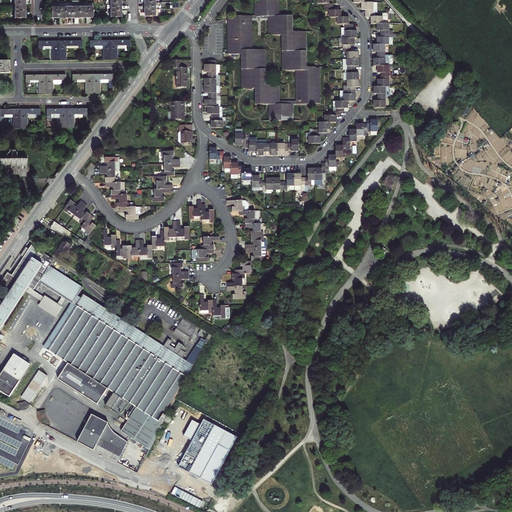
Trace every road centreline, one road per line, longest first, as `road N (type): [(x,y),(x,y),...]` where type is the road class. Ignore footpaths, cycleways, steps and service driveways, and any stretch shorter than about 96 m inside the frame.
road 1 (residential): [(204,130),(250,160),(317,156),(366,87),(364,27),(341,0)]
road 2 (residential): [(190,182),(171,209),(132,228),(67,171)]
road 3 (tertiary): [(67,171),(148,63)]
road 4 (residential): [(190,182),(217,200),(232,235),(228,258),(209,279)]
